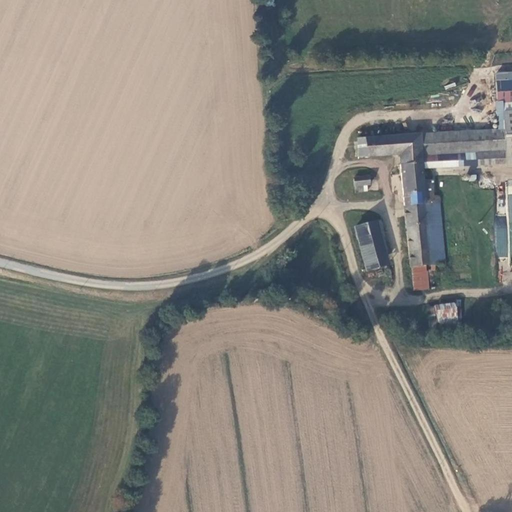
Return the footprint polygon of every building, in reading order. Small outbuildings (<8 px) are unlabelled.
[(498,111),(503,111),(511,110),(511,72),(496,73),(498,111)] [(511,110),(503,111),(504,129),(505,158),(511,157),(511,110)] [(504,129),(422,134),(423,163),(505,158),(504,129)] [(422,134),(364,137),(366,158),(398,156),(407,268),(411,268),(431,266),(446,264),(440,195),(433,196),(432,177),(424,178),(423,163),(422,134)] [(352,178),(353,187),(366,186),(369,186),(368,172),(354,173),(354,177),(352,178)] [(511,179),(506,180),(506,217),(495,217),(495,257),(511,257),(511,267),(511,266),(511,179)] [(375,222),(354,228),(367,272),(388,266),(375,222)] [(431,266),(411,268),(413,292),(434,290),(431,266)] [(431,337),(459,334),(455,309),(427,313),(431,337)]
